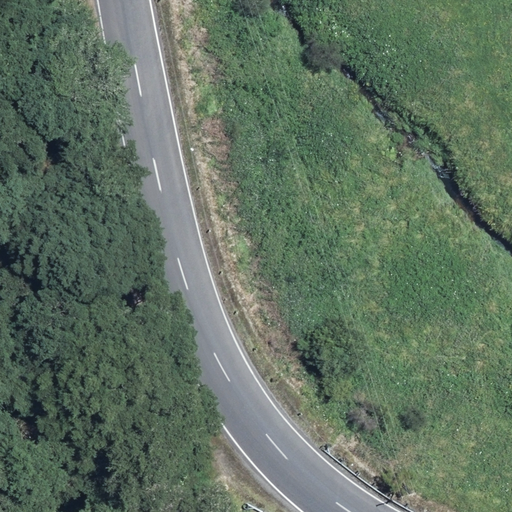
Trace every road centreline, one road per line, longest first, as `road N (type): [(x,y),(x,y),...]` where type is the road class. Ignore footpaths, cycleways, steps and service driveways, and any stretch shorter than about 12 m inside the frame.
road 1 (primary): [(332,511),(227,415),(169,316),(141,200),(123,55)]
road 2 (residential): [(0,14),(51,52),(123,55)]
